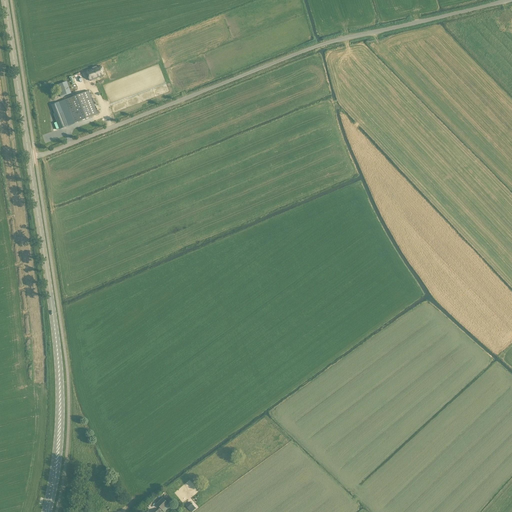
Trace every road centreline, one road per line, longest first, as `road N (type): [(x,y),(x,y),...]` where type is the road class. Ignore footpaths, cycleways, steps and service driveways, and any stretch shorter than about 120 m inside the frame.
road 1 (unclassified): [(29,160),(319,46),(509,0)]
road 2 (secondary): [(49,511),(60,380),(29,160)]
road 3 (secondary): [(29,160),(4,0)]
